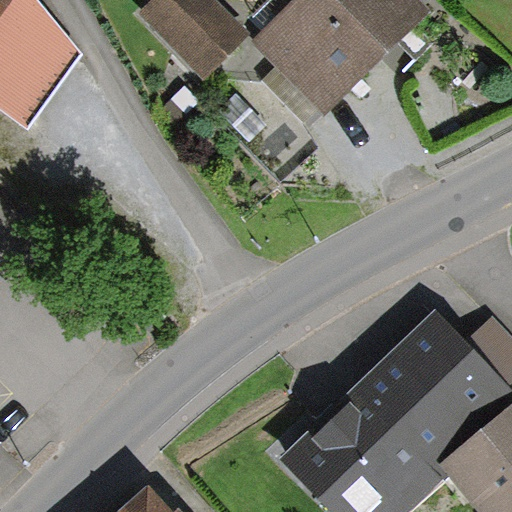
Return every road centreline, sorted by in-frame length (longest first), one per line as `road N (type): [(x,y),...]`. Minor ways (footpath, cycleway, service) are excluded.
road 1 (residential): [(259,312),(66,0)]
road 2 (tertiary): [(259,312),(36,511)]
road 3 (tertiary): [(511,167),(259,312)]
